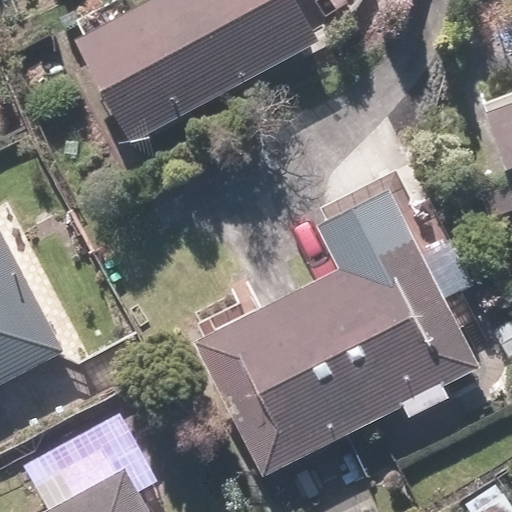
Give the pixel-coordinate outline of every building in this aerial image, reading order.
[(140,139),(325,39),(303,0),(156,0),(85,39),(140,139)] [(511,100),(490,109),(511,170),(511,100)] [(0,386),(66,351),(0,228),(0,227),(0,386)] [(419,231),(201,340),(269,475),(487,366),(419,231)] [(511,307),(488,321),(511,366),(511,307)] [(154,511),(131,467),(46,511),(154,511)]
